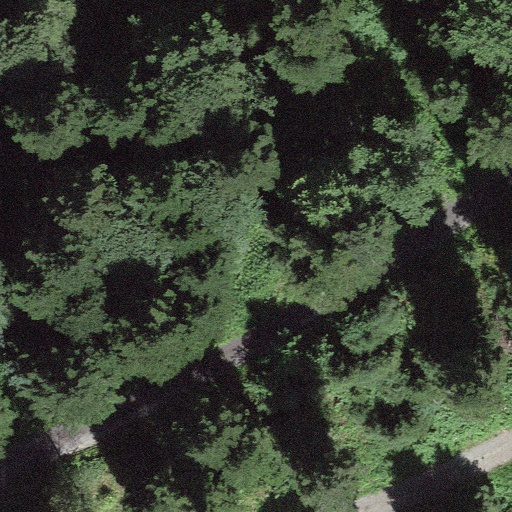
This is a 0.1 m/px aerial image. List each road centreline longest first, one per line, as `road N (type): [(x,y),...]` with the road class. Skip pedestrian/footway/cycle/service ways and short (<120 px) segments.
road 1 (track): [(511,163),(140,425),(0,464)]
road 2 (track): [(511,447),(468,472),(340,511)]
